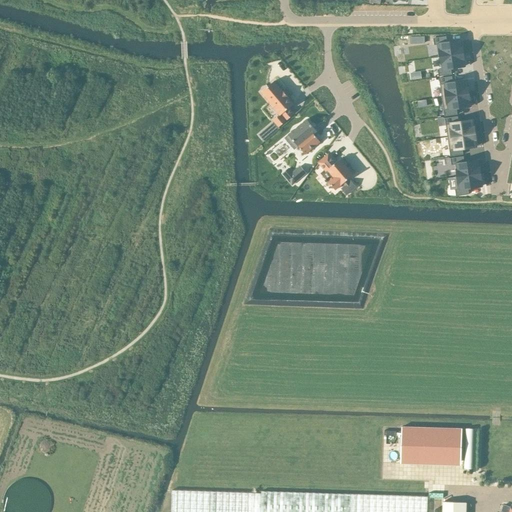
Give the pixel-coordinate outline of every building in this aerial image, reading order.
[(446,36),(433,38),(434,45),(436,45),(438,57),(463,53),(462,46),(461,46),(460,40),(447,42),(446,36)] [(442,69),(438,69),(439,76),(451,74),(450,68),(464,66),(463,61),(464,61),(463,53),(438,57),(440,57),(441,64),(442,64),(442,69)] [(452,76),(439,78),(442,97),(469,93),(468,86),(467,86),(466,80),(452,82),(452,76)] [(274,81),(261,92),(270,103),(270,104),(279,115),(273,120),(279,127),(294,114),(289,108),(293,104),(288,98),(282,91),(274,81)] [(469,93),(442,97),(444,116),(457,114),(456,108),(470,106),(469,101),(470,101),(469,93)] [(457,116),(445,118),(447,137),(474,133),(473,126),(472,120),(458,122),(457,116)] [(287,136),(285,138),(287,140),(286,140),(293,147),(294,149),(296,147),(296,148),(298,146),(305,154),(320,142),(313,134),(316,131),(307,119),(288,135),(287,136)] [(474,133),(447,137),(450,156),(463,154),(462,148),(476,146),(475,141),(476,141),(474,133)] [(328,154),(318,162),(326,172),(328,170),(333,176),(327,181),(335,190),(342,184),(344,186),(341,189),(346,195),(356,187),(351,181),(349,182),(348,179),(353,174),(340,159),(335,163),(328,154)] [(463,156),(450,158),(451,164),(456,164),(457,169),(456,169),(457,176),(455,176),(455,177),(480,173),(479,166),(478,160),(464,162),(463,156)] [(289,168),(282,174),(292,185),(306,173),(300,166),(292,173),(289,168)] [(457,189),(455,189),(456,196),(469,194),(468,188),(481,186),(481,181),(480,173),(455,177),(457,189)] [(401,426),(400,457),(461,459),(462,428),(401,426)] [(465,511),(466,503),(443,502),(442,511),(427,511),(428,496),(261,491),(261,494),(170,491),(169,511),(465,511)]
